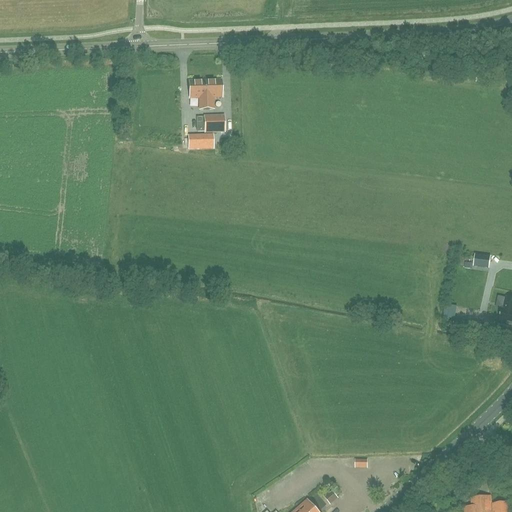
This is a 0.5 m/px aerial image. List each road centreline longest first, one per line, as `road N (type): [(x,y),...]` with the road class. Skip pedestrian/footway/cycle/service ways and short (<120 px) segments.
road 1 (secondary): [(511,24),(138,46)]
road 2 (tertiary): [(383,511),(511,391)]
road 3 (secondary): [(138,46),(0,52)]
